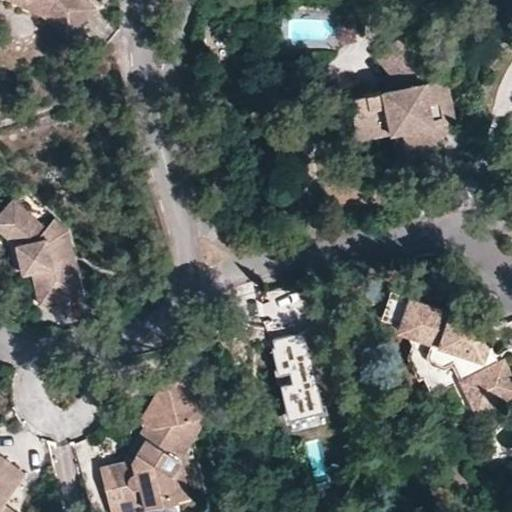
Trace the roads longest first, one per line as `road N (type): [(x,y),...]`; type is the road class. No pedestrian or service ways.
road 1 (residential): [(188,282),(440,219),(475,225)]
road 2 (residential): [(143,0),(149,141),(178,218)]
road 3 (residential): [(178,218),(162,79),(170,0)]
road 4 (residential): [(71,353),(164,316),(188,282)]
